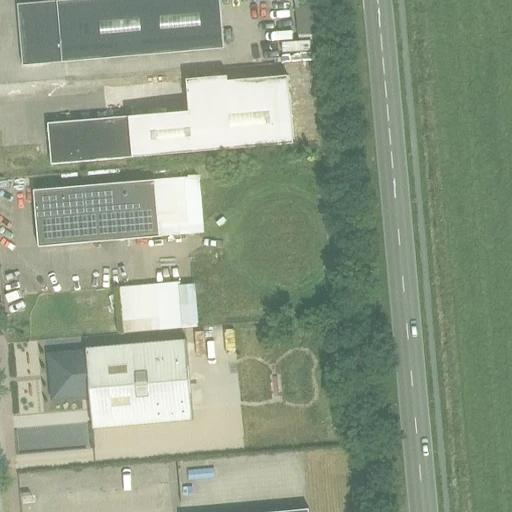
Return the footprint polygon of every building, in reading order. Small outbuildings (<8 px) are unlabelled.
[(218,0),(66,0),(17,4),(21,64),(222,50),(218,0)] [(190,116),(135,120),(138,158),(295,147),(290,79),(230,83),(229,80),(188,83),(190,116)] [(135,120),(51,126),(54,164),(138,158),(135,120)] [(165,181),(38,190),(42,249),(169,240),(165,181)] [(119,333),(196,328),(194,282),(117,286),(119,333)] [(190,414),(182,344),(46,359),(50,396),(95,391),(99,424),(190,414)]
